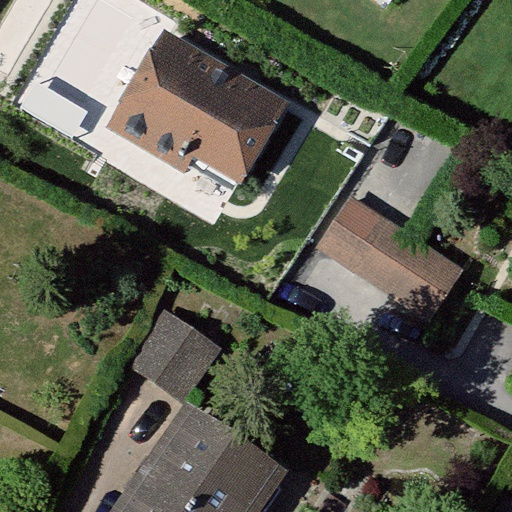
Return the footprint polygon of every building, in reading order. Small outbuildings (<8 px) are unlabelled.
[(279,108),(146,33),(91,129),(224,204),(279,108)] [(464,268),(366,203),(328,262),(425,326),(464,268)] [(191,395),(228,342),(172,302),(134,355),(191,395)] [(264,511),(293,470),(195,405),(124,511),(264,511)] [(511,511),(511,494),(504,492),(496,511),(511,511)]
